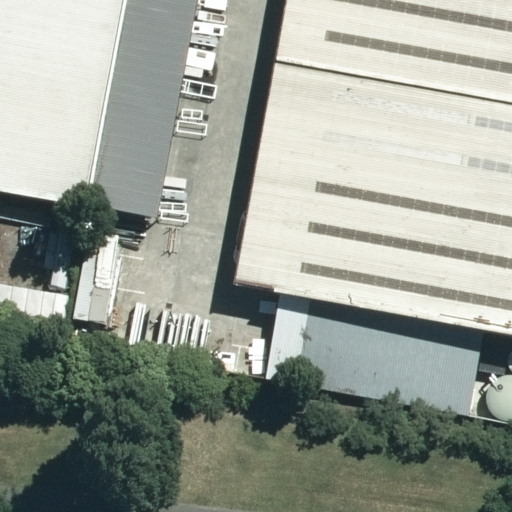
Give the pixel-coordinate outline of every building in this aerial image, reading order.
[(0,0),(0,180),(88,197),(124,0),(0,0)] [(124,0),(88,197),(155,209),(193,0),(124,0)] [(511,0),(285,0),(235,272),(511,319),(511,0)] [(43,237),(0,228),(0,319),(63,332),(72,286),(34,278),(43,237)] [(251,341),(94,312),(88,346),(245,374),(251,341)]
